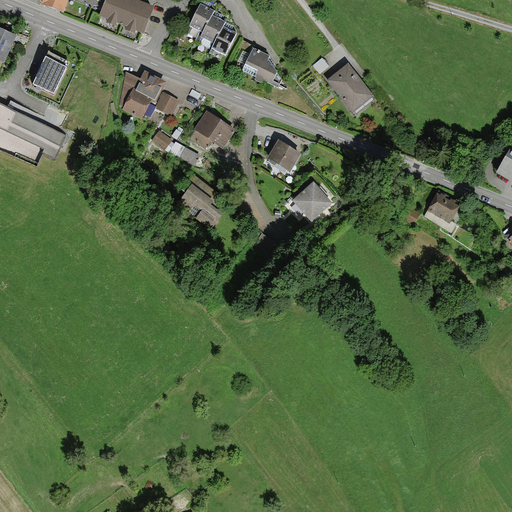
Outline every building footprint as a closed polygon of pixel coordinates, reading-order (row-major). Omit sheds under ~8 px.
[(45,0),(43,5),(61,13),(66,0),(45,0)] [(122,26),(131,0),(107,0),(101,18),(122,26)] [(131,0),(122,26),(144,35),(155,7),(135,0),(131,0)] [(212,16),(214,12),(201,5),(190,27),(203,34),(212,16)] [(201,39),(214,46),(224,27),(226,23),(212,16),(203,34),(201,39)] [(212,50),(226,57),(238,34),(224,27),(214,46),(212,50)] [(0,61),(5,64),(17,37),(0,29),(0,61)] [(254,49),(243,71),(257,78),(255,81),(262,84),(263,82),(278,89),(282,80),(269,61),(271,57),(254,49)] [(244,65),(250,53),(245,50),(238,62),(244,65)] [(31,87),(53,98),(68,67),(46,56),(31,87)] [(312,65),(318,72),(326,65),(320,58),(312,65)] [(327,82),(352,114),(374,97),(349,65),(327,82)] [(152,101),(156,102),(166,83),(143,70),(138,78),(127,74),(124,83),(134,88),(124,110),(143,120),(152,101)] [(156,108),(172,116),(179,102),(163,93),(156,108)] [(69,135),(0,103),(0,129),(45,150),(42,155),(57,161),(69,135)] [(211,143),(224,151),(236,132),(206,112),(194,130),(195,131),(190,140),(206,150),(211,143)] [(171,140),(156,130),(149,141),(164,150),(171,140)] [(185,147),(176,142),(170,153),(180,158),(185,147)] [(268,160),(291,174),(302,156),(279,142),(268,160)] [(200,156),(185,147),(180,158),(195,166),(200,156)] [(495,175),(511,184),(511,149),(510,149),(495,175)] [(224,199),(193,176),(182,192),(186,195),(177,208),(211,233),(222,217),(215,211),(224,199)] [(314,184),(293,202),(312,224),(333,206),(314,184)] [(452,234),(457,226),(452,223),(462,205),(439,192),(424,218),(452,234)] [(414,226),(421,214),(408,207),(401,219),(414,226)] [(511,248),(511,225),(502,234),(509,241),(507,242),(511,248)]
